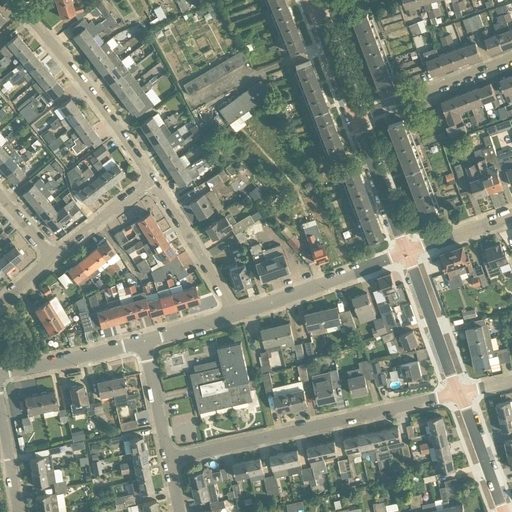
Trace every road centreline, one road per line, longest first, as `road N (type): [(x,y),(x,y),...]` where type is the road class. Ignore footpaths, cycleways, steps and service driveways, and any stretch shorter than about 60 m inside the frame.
road 1 (residential): [(168,458),(458,394)]
road 2 (residential): [(150,182),(47,38),(9,0)]
road 3 (residential): [(232,312),(406,253)]
road 4 (residential): [(354,112),(511,58)]
road 5 (residential): [(232,312),(150,182)]
road 6 (tertiary): [(406,253),(354,112)]
road 7 (tertiary): [(458,394),(406,253)]
road 8 (residential): [(0,375),(140,344)]
road 9 (tertiary): [(502,511),(458,394)]
road 10 (residential): [(50,256),(150,182)]
